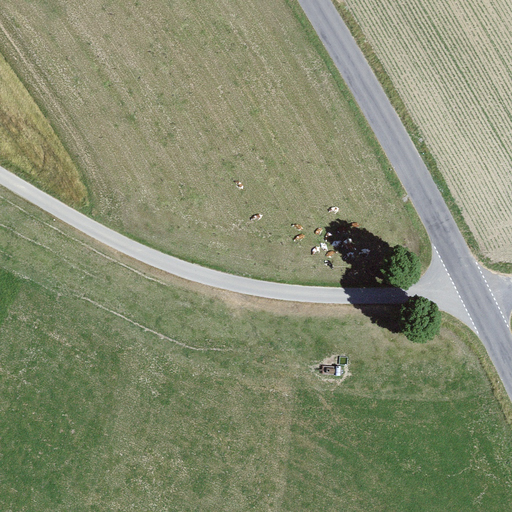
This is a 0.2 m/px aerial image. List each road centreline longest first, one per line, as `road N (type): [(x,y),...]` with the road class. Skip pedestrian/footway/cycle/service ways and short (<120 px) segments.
road 1 (track): [(0,174),(111,234),(257,289),(476,296),(511,288)]
road 2 (tertiary): [(511,371),(314,0)]
